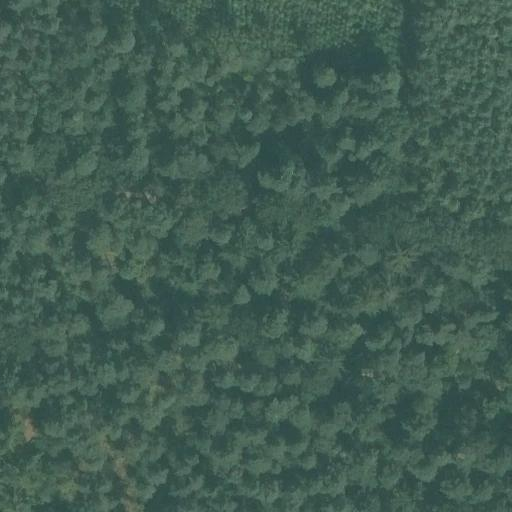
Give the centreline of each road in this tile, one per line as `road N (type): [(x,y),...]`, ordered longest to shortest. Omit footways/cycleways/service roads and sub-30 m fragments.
road 1 (track): [(0,166),(511,245)]
road 2 (track): [(367,224),(403,0)]
